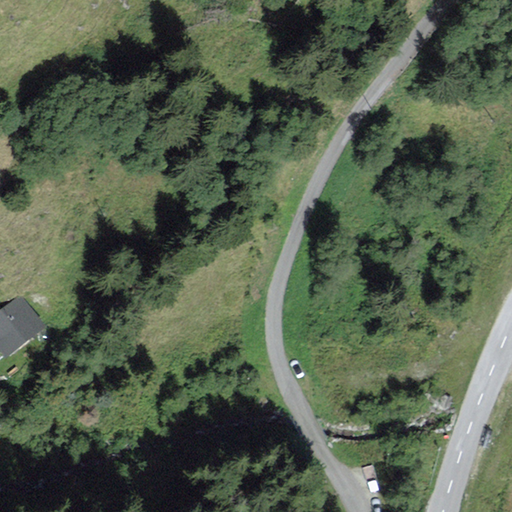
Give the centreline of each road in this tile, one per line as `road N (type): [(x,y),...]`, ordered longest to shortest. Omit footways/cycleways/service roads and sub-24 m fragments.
road 1 (track): [(447,0),(339,148),(285,269),(275,330),(296,406)]
road 2 (tertiary): [(442,511),(511,323)]
road 3 (unclassified): [(296,406),(354,511)]
